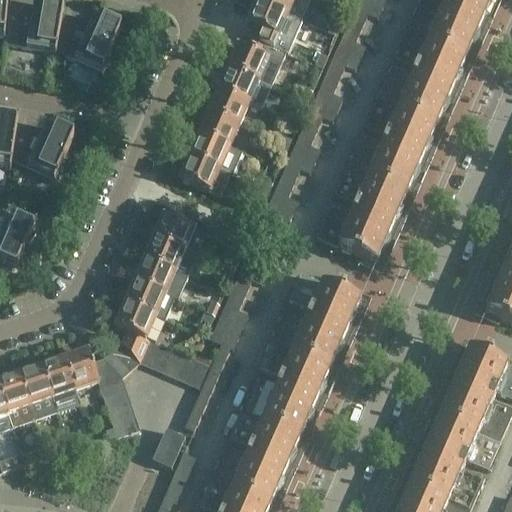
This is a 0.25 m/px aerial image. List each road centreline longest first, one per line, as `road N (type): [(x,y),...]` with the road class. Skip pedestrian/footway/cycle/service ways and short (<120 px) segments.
road 1 (residential): [(335,511),(511,107)]
road 2 (residential): [(0,338),(52,321),(80,293),(153,134)]
road 3 (residential): [(0,97),(153,134)]
road 4 (residential): [(153,134),(204,19)]
